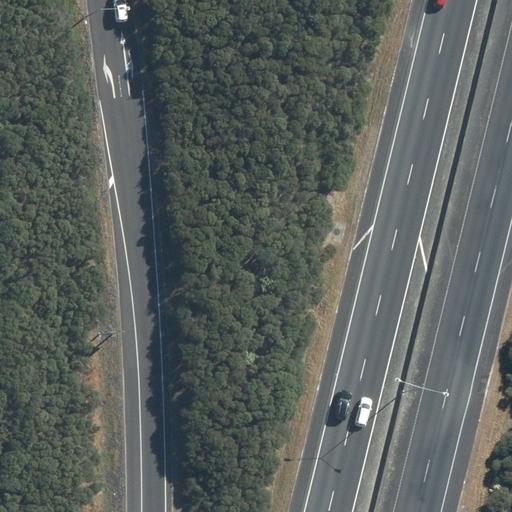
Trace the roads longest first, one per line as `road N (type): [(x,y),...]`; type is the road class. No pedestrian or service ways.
road 1 (motorway): [(328,511),(452,0)]
road 2 (motorway): [(151,511),(138,202),(112,0)]
road 3 (motorway): [(511,122),(419,511)]
